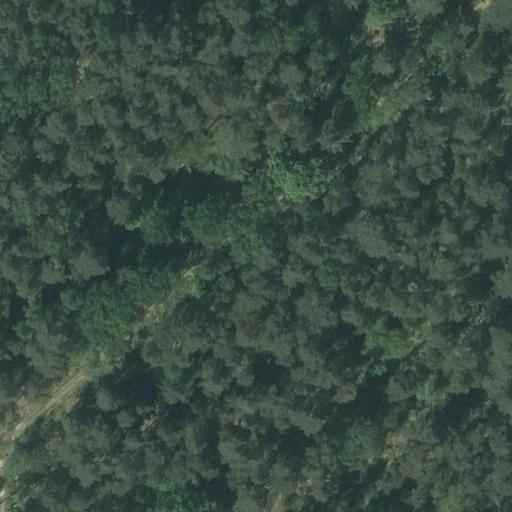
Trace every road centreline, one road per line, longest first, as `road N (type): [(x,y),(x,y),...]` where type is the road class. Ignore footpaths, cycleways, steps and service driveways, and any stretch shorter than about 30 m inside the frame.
road 1 (track): [(0,428),(477,0)]
road 2 (track): [(283,0),(277,181),(511,285)]
road 3 (track): [(187,0),(0,246)]
